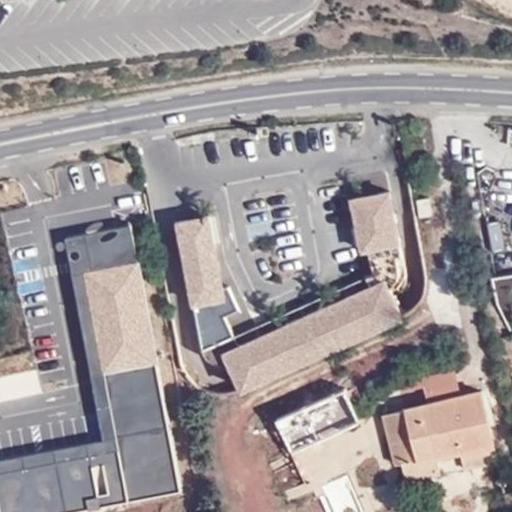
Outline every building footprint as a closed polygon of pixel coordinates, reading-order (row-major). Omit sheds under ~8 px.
[(242,388),(401,317),(392,294),(399,287),(404,278),(404,275),(402,259),(389,191),(354,198),(363,247),(370,246),(375,272),(367,276),(372,286),(239,345),(225,314),(239,308),(229,285),(222,287),(209,215),(192,218),(180,221),(205,352),(208,357),(215,361),(221,363),(231,362),(242,388)] [(0,511),(1,511),(0,504),(0,470),(34,464),(106,451),(114,492),(98,495),(100,507),(128,501),(85,270),(93,269),(91,257),(88,244),(120,238),(134,236),(131,224),(66,236),(104,439),(0,458),(0,511)] [(85,270),(128,501),(181,491),(134,236),(120,238),(88,244),(91,257),(93,269),(85,270)] [(462,394),(455,367),(423,376),(430,402),(462,394)] [(278,417),(293,451),(360,421),(346,387),(278,417)] [(430,402),(381,414),(393,463),(403,461),(437,454),(460,448),(466,469),(499,461),(481,389),(462,394),(430,402)] [(114,492),(106,451),(34,464),(0,470),(0,504),(1,511),(71,511),(100,507),(98,495),(114,492)] [(441,473),(437,454),(403,461),(407,480),(441,473)]
